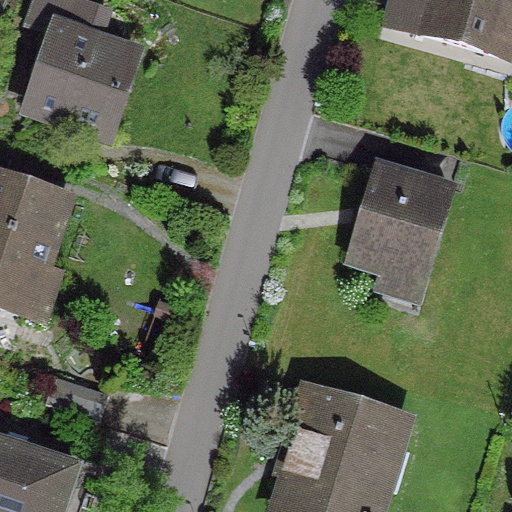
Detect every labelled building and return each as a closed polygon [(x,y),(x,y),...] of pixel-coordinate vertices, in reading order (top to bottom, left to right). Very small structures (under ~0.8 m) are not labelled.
[(511,28),(511,0),(421,0),(412,36),(503,62),(511,28)] [(25,114),(101,140),(127,61),(81,45),(92,12),(70,4),(58,38),(52,36),(25,114)] [(0,313),(34,324),(49,278),(38,274),(62,202),(22,189),(27,174),(5,171),(2,182),(0,181),(0,313)] [(345,263),(418,285),(445,197),(372,175),(345,263)] [(94,425),(103,399),(48,381),(40,408),(94,425)] [(371,511),(398,426),(304,397),(280,476),(285,477),(273,511),(371,511)] [(0,511),(57,511),(71,472),(0,448),(0,511)]
